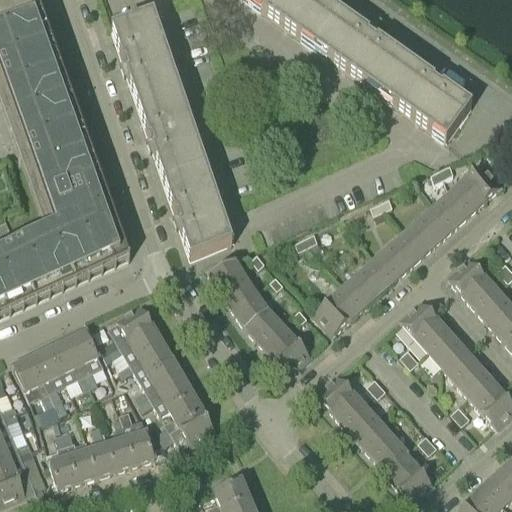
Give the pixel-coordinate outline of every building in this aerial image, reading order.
[(0,108),(43,230),(0,249),(0,324),(129,267),(108,208),(99,185),(90,158),(33,0),(9,0),(0,3),(0,108)] [(235,0),(248,9),(254,0),(235,0)] [(314,56),(339,20),(312,1),(312,0),(254,0),(248,9),(314,56)] [(379,103),(405,67),(378,48),(379,46),(368,38),(367,40),(339,20),(314,56),(379,103)] [(136,112),(179,97),(152,22),(135,28),(134,25),(129,27),(130,29),(110,36),(121,68),(119,68),(121,75),(123,81),(125,80),(136,112)] [(379,103),(445,150),(470,114),(443,94),(444,93),(433,85),(432,86),(405,67),(379,103)] [(162,188),(205,173),(179,97),(136,112),(147,143),(145,144),(149,157),(151,156),(162,188)] [(189,266),(231,251),(205,173),(162,188),(173,220),(171,221),(176,233),(178,233),(189,266)] [(469,193),(483,209),(498,195),(479,175),(472,182),(464,188),(449,202),(454,207),(469,193)] [(446,176),(437,181),(440,187),(449,183),(446,176)] [(430,191),(440,187),(437,181),(429,184),(427,185),(430,191)] [(452,235),(468,222),(483,209),(469,193),(454,207),(449,202),(434,215),(452,235)] [(386,209),(377,213),(380,219),(389,215),(386,209)] [(370,224),(380,219),(377,213),(369,217),(367,217),(370,224)] [(422,262),(452,235),(434,215),(404,241),(422,262)] [(392,289),(422,262),(404,241),(374,268),(392,289)] [(311,244),(302,248),(305,254),(314,250),(311,244)] [(295,259),(305,254),(302,248),(294,252),(292,252),(295,259)] [(264,271),(256,263),(248,271),(255,279),(264,271)] [(362,315),(392,289),(374,268),(344,295),(362,315)] [(476,318),(496,300),(469,269),(449,288),(476,318)] [(502,284),(510,277),(504,271),(496,278),(502,284)] [(256,304),(234,272),(208,284),(233,320),(256,304)] [(511,279),(510,277),(502,284),(507,290),(511,285),(511,279)] [(282,292),(275,284),(267,291),(274,300),(282,292)] [(332,342),(362,315),(344,295),(314,321),(332,342)] [(511,318),(496,300),(476,318),(489,333),(503,320),(511,330),(511,318)] [(256,304),(233,320),(246,338),(260,353),(280,333),(269,322),(256,304)] [(448,342),(421,312),(401,330),(428,360),(448,342)] [(114,347),(118,354),(151,334),(141,316),(107,336),(114,347)] [(306,325),(299,317),(290,324),(298,333),(306,325)] [(511,330),(503,320),(489,333),(511,358),(511,330)] [(286,340),(280,333),(260,353),(289,384),(309,365),(286,340)] [(122,361),(128,371),(162,351),(151,334),(118,354),(122,361)] [(67,349),(84,384),(91,380),(102,375),(85,340),(67,349)] [(475,372),(448,342),(428,360),(441,375),(450,367),(463,382),(475,372)] [(107,360),(118,354),(114,347),(103,353),(107,360)] [(77,387),(84,384),(67,349),(49,357),(65,392),(77,387)] [(132,379),(138,388),(172,368),(162,351),(128,371),(132,379)] [(122,361),(118,354),(107,360),(111,368),(122,361)] [(30,366),(47,400),(52,412),(58,424),(67,419),(67,418),(60,405),(56,397),(65,392),(49,357),(30,366)] [(404,371),(412,363),(407,357),(399,365),(404,371)] [(412,363),(404,371),(409,377),(418,369),(412,363)] [(38,404),(47,400),(30,366),(12,375),(27,409),(38,404)] [(468,405),(488,387),(475,372),(463,382),(450,367),(441,375),(468,405)] [(144,398),(148,406),(182,386),(172,368),(138,388),(144,398)] [(132,379),(128,371),(117,377),(122,385),(132,379)] [(91,380),(84,384),(89,395),(97,391),(91,380)] [(89,395),(84,384),(77,387),(82,398),(89,395)] [(167,418),(192,403),(182,386),(148,406),(152,413),(159,423),(167,418)] [(337,386),(320,402),(346,433),(365,416),(337,386)] [(371,400),(379,392),(374,386),(366,394),(371,400)] [(511,420),(511,413),(488,387),(468,405),(495,435),(511,420)] [(379,392),(371,400),(376,406),(385,398),(379,392)] [(138,412),(148,406),(144,398),(133,405),(138,412)] [(47,400),(38,404),(44,416),(52,412),(47,400)] [(0,426),(3,425),(0,418),(11,413),(7,402),(0,404),(0,426)] [(165,435),(168,440),(203,421),(192,403),(167,418),(171,427),(163,431),(165,435)] [(152,413),(148,406),(138,412),(142,419),(152,413)] [(3,425),(14,420),(11,413),(0,418),(3,425)] [(455,427),(463,420),(458,414),(449,421),(455,427)] [(365,416),(346,433),(359,448),(370,439),(383,454),(392,446),(365,416)] [(14,420),(3,425),(7,433),(18,428),(14,420)] [(122,434),(131,431),(128,420),(119,423),(122,434)] [(463,420),(455,427),(460,433),(469,426),(463,420)] [(174,448),(177,454),(179,458),(213,438),(203,421),(168,440),(169,441),(174,448)] [(0,447),(11,443),(7,433),(3,425),(0,426),(0,447)] [(154,467),(148,450),(141,428),(131,431),(122,434),(121,435),(134,473),(154,467)] [(100,445),(96,433),(88,436),(92,448),(100,445)] [(134,473),(121,435),(103,441),(106,450),(115,479),(134,473)] [(160,446),(169,441),(168,440),(165,435),(156,440),(160,446)] [(370,439),(359,448),(385,479),(405,460),(392,446),(383,454),(370,439)] [(64,453),(72,450),(69,441),(61,443),(64,453)] [(169,441),(160,446),(158,447),(163,455),(174,448),(169,441)] [(0,447),(0,469),(18,462),(16,454),(11,443),(0,447)] [(57,455),(64,453),(61,443),(54,446),(57,455)] [(422,456),(430,449),(425,443),(417,450),(422,456)] [(430,449),(422,456),(428,462),(436,455),(430,449)] [(16,454),(18,462),(30,457),(27,450),(16,454)] [(74,460),(72,450),(64,453),(77,491),(96,485),(87,457),(74,460)] [(115,479),(106,450),(87,457),(96,485),(115,479)] [(57,497),(77,491),(64,453),(57,455),(55,456),(58,465),(48,468),(57,497)] [(18,462),(22,470),(33,465),(30,457),(18,462)] [(405,461),(405,460),(385,479),(383,480),(409,511),(430,492),(404,462),(405,461)] [(0,491),(26,481),(22,470),(18,462),(0,469),(0,491)] [(505,511),(511,506),(511,468),(483,495),(501,511),(505,511)] [(0,511),(2,511),(34,500),(34,499),(34,498),(30,491),(26,481),(0,491),(0,511)] [(30,491),(34,498),(45,494),(42,486),(30,491)] [(242,511),(248,510),(247,507),(250,506),(247,500),(244,501),(240,491),(212,503),(215,511),(242,511)] [(501,511),(483,495),(467,511),(501,511)]
